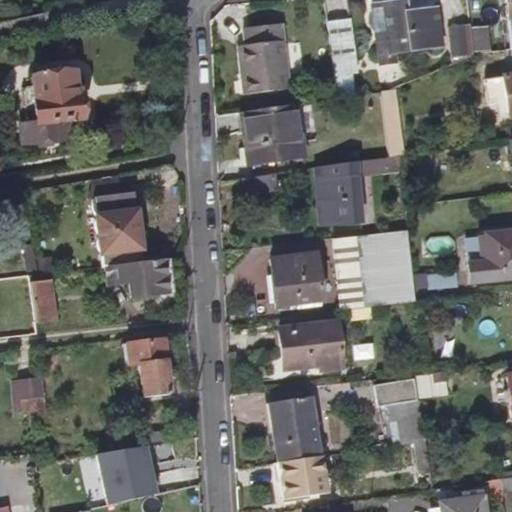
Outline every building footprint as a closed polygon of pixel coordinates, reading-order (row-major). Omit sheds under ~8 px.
[(381,7),(373,7),(376,67),(390,65),(389,52),(437,47),(434,11),(405,12),(404,1),(381,2),(381,7)] [(0,43),(52,33),(48,15),(0,25),(0,43)] [(349,59),(345,21),(323,23),(328,61),(343,59),(349,59)] [(286,89),(277,24),(241,30),(243,47),(239,48),(243,76),(239,76),(242,95),(286,89)] [(470,29),(470,26),(456,27),(459,57),(460,60),(473,55),(473,53),(470,29)] [(459,57),(456,27),(447,28),(449,58),(459,57)] [(490,51),(488,27),(470,29),(473,53),(490,51)] [(243,76),(239,48),(235,48),(239,76),(243,76)] [(347,97),(343,59),(328,61),(332,99),(347,97)] [(82,123),(80,100),(75,101),(72,76),(28,81),(33,127),(19,129),(21,148),(68,142),(66,125),(82,123)] [(511,118),(511,77),(502,79),(507,119),(511,118)] [(507,119),(502,79),(484,81),(487,105),(494,104),(497,120),(507,119)] [(397,157),(390,88),(377,93),(385,159),(397,157)] [(301,157),(294,104),(239,112),(245,164),(301,157)] [(360,218),(353,163),(313,169),(320,224),(360,218)] [(275,192),(273,175),(239,180),(241,197),(275,192)] [(118,196),(116,180),(90,183),(92,200),(118,196)] [(145,248),(143,233),(137,234),(132,195),(118,196),(92,200),(100,268),(106,268),(140,263),(139,249),(145,248)] [(414,275),(410,231),(358,237),(333,240),(340,313),(347,312),(365,309),(369,309),(417,303),(415,290),(414,275)] [(511,274),(511,232),(489,235),(491,255),(472,257),(474,276),(493,274),(493,276),(511,274)] [(427,245),(425,233),(412,235),(414,247),(427,245)] [(491,255),(489,235),(469,238),(472,257),(491,255)] [(35,277),(29,248),(20,249),(26,278),(28,278),(35,277)] [(320,301),(315,255),(272,260),(277,306),(320,301)] [(165,294),(161,260),(152,261),(157,295),(165,294)] [(50,274),(48,261),(36,262),(38,275),(50,274)] [(157,295),(152,261),(140,263),(106,268),(110,291),(128,289),(129,299),(157,295)] [(426,274),(414,275),(415,290),(427,289),(427,291),(457,288),(455,273),(426,276),(426,274)] [(52,323),(47,282),(29,284),(34,326),(52,323)] [(370,318),(369,309),(365,309),(347,312),(348,321),(370,318)] [(341,370),(337,325),(280,331),(284,370),(321,366),(321,372),(341,370)] [(373,345),(358,348),(361,368),(376,365),(373,345)] [(169,395),(165,362),(138,366),(142,398),(169,395)] [(447,396),(445,370),(424,373),(421,373),(417,374),(420,399),(447,396)] [(43,396),(41,377),(12,381),(15,415),(16,415),(45,411),(43,396)] [(416,402),(414,380),(374,384),(376,406),(386,405),(416,402)] [(314,459),(305,400),(266,406),(275,465),(277,465),(314,459)] [(386,405),(392,447),(411,444),(425,442),(420,402),(416,402),(386,405)] [(429,471),(425,442),(411,444),(416,473),(429,471)] [(155,497),(144,448),(94,456),(106,507),(155,497)] [(324,494),(319,458),(314,459),(277,465),(282,501),(324,494)] [(511,492),(511,477),(500,480),(504,493),(511,492)] [(504,493),(500,480),(495,480),(497,494),(504,493)] [(506,500),(504,493),(497,494),(498,501),(506,500)] [(493,511),(491,495),(449,501),(450,511),(493,511)]
